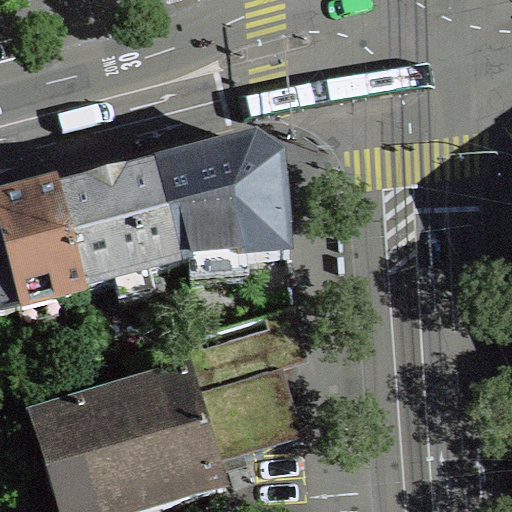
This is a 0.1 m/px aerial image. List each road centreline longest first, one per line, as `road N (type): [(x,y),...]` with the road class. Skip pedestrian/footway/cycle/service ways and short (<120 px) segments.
road 1 (secondary): [(481,511),(450,162),(406,24)]
road 2 (secondary): [(406,24),(380,134),(371,270),(388,511)]
road 3 (secondary): [(406,24),(262,50),(0,123)]
